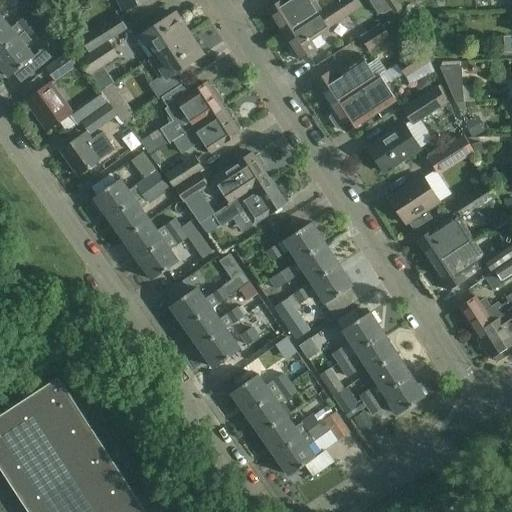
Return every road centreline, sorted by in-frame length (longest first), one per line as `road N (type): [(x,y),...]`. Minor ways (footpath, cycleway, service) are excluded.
road 1 (residential): [(486,409),(217,0)]
road 2 (residential): [(0,125),(157,330),(274,511)]
road 3 (residential): [(331,511),(486,409)]
